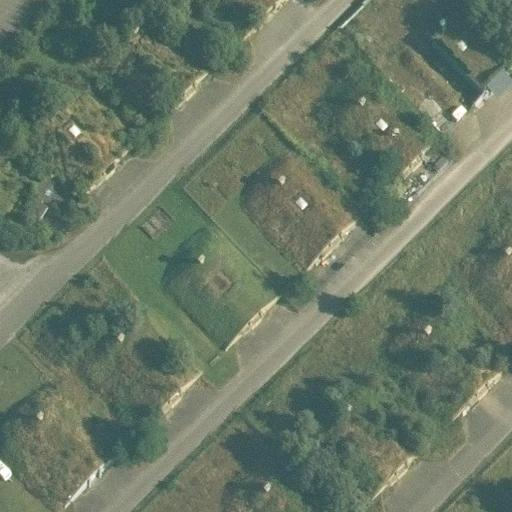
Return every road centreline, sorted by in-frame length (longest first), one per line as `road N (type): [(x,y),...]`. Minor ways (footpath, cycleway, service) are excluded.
road 1 (unclassified): [(117,511),(511,126)]
road 2 (unclassified): [(0,296),(43,287),(333,0)]
road 3 (unclassified): [(409,511),(511,411)]
